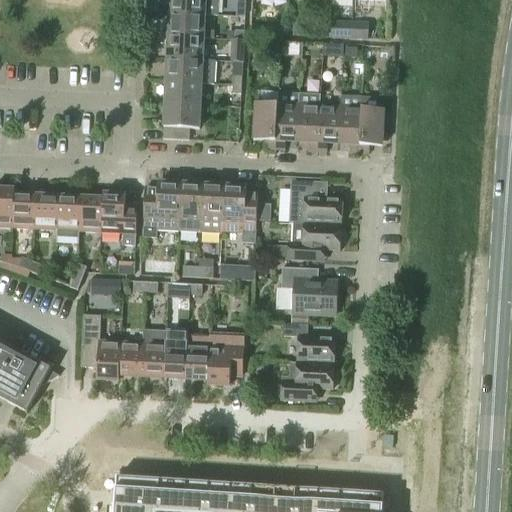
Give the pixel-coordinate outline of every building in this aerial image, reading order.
[(218,0),(169,0),(169,14),(205,16),(218,16),(218,0)] [(205,16),(169,14),(168,37),(204,39),(214,40),(214,32),(204,32),(205,16)] [(350,41),(351,23),(331,22),(330,40),(350,41)] [(351,23),(350,41),(368,42),(369,24),(351,23)] [(306,25),(292,25),(292,38),(306,38),(306,25)] [(309,40),(329,40),(329,25),(309,25),(309,40)] [(285,28),(252,27),(251,36),(285,37),(285,28)] [(245,32),(235,32),(235,41),(244,41),(245,32)] [(204,39),(168,37),(166,60),(203,62),(203,61),(204,39)] [(235,41),(231,40),(230,63),(244,63),(244,41),(235,41)] [(328,57),(340,58),(341,48),(329,47),(328,57)] [(346,47),(345,58),(357,59),(357,48),(346,47)] [(166,60),(165,83),(201,84),(201,86),(211,86),(212,61),(203,61),(203,62),(166,60)] [(242,77),(232,77),(232,86),(242,86),(242,77)] [(201,84),(165,83),(164,106),(200,107),(201,86),(201,84)] [(242,86),(232,86),(232,95),(242,95),(242,86)] [(278,93),(277,105),(275,151),(285,151),(285,143),(296,144),(298,94),(278,93)] [(308,152),(317,153),(319,108),(320,96),(298,94),(296,144),(308,144),(308,152)] [(338,146),(350,146),(349,154),(359,155),(361,98),(341,97),(340,109),(338,146)] [(383,99),(361,98),(359,155),(369,155),(369,147),(382,148),(384,111),(383,111),(383,99)] [(253,141),(266,142),(265,150),(275,151),(277,105),(255,104),(253,141)] [(200,107),(164,106),(163,140),(189,141),(190,130),(199,130),(200,107)] [(340,109),(319,108),(317,153),(327,153),(327,145),(338,146),(340,109)] [(178,232),(179,221),(180,185),(158,184),(158,190),(144,189),(141,239),(157,240),(157,231),(178,232)] [(180,185),(179,221),(178,232),(178,233),(200,234),(202,186),(180,185)] [(291,185),(289,222),(341,225),(342,201),(314,199),(315,187),(291,185)] [(223,187),(202,186),(200,234),(221,235),(222,233),(221,233),(223,187)] [(221,233),(222,233),(242,234),(242,244),(255,245),(256,221),(258,195),(246,194),(246,188),(223,187),(221,233)] [(0,228),(12,229),(14,197),(14,192),(0,191),(0,228)] [(36,198),(14,197),(12,229),(34,231),(36,198)] [(103,197),(102,202),(100,234),(122,235),(122,247),(135,248),(137,208),(124,208),(125,198),(103,197)] [(57,200),(36,198),(34,231),(56,232),(57,200)] [(56,232),(57,232),(56,243),(78,244),(79,233),(80,201),(57,200),(56,232)] [(80,201),(79,233),(100,234),(102,202),(80,201)] [(257,205),(256,221),(270,222),(271,205),(257,205)] [(341,225),(289,222),(289,225),(293,225),(291,249),(288,249),(288,252),(287,260),(287,261),(324,263),(325,251),(339,252),(341,225)] [(288,252),(279,251),(279,260),(287,260),(288,252)] [(10,272),(11,255),(1,255),(0,268),(10,272)] [(22,259),(16,274),(27,279),(30,273),(33,263),(22,259)] [(41,277),(45,268),(33,263),(30,273),(41,277)] [(141,264),(141,277),(154,278),(155,265),(141,264)] [(77,265),(73,276),(82,280),(87,269),(77,265)] [(119,265),(118,278),(135,279),(135,265),(119,265)] [(182,279),(198,279),(198,268),(183,267),(182,279)] [(213,269),(198,268),(198,279),(213,280),(213,269)] [(336,316),(338,284),(308,282),(308,270),(282,269),(281,290),(293,290),(292,314),(336,316)] [(82,280),(73,276),(68,288),(78,292),(82,280)] [(120,283),(91,282),(91,298),(120,298),(120,283)] [(144,294),(144,284),(133,283),(133,294),(144,294)] [(144,284),(144,294),(157,295),(158,284),(144,284)] [(166,300),(176,301),(189,302),(189,297),(189,286),(177,285),(167,285),(167,296),(166,300)] [(203,286),(189,286),(189,297),(202,297),(203,286)] [(119,375),(120,343),(99,342),(100,317),(83,316),(80,369),(97,369),(96,379),(119,380),(119,375)] [(292,317),(291,326),(307,326),(307,317),(292,317)] [(335,340),(307,338),(308,326),(307,326),(291,326),(288,325),(287,338),(298,338),(296,363),(334,364),(335,340)] [(143,331),(142,344),(140,376),(162,377),(164,345),(165,345),(166,332),(143,331)] [(209,339),(207,379),(207,384),(230,385),(230,376),(242,376),(244,336),(209,334),(209,339)] [(187,346),(186,346),(185,378),(207,379),(209,339),(187,338),(187,346)] [(51,370),(0,342),(0,399),(27,415),(42,387),(43,386),(51,382),(59,377),(50,372),(51,370)] [(120,343),(119,375),(140,376),(142,344),(120,343)] [(164,345),(162,377),(185,378),(186,346),(165,345),(164,345)] [(282,378),(281,387),(280,401),(316,403),(317,390),(333,390),(334,364),(296,363),(296,365),(290,364),(289,379),(282,378)] [(397,422),(396,468),(421,469),(422,423),(397,422)] [(382,511),(385,478),(118,461),(114,511),(382,511)]
